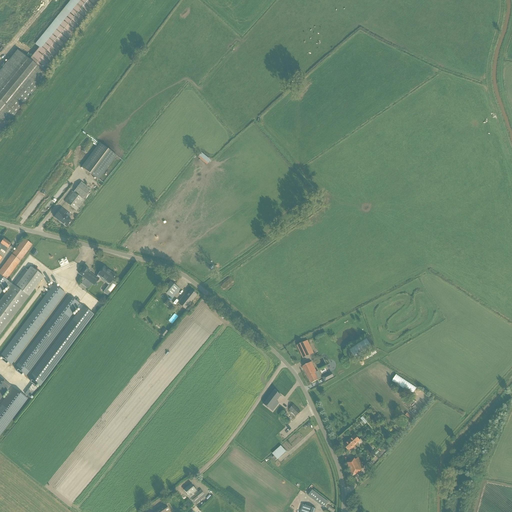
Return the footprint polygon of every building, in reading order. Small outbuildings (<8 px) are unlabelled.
[(70,0),(35,44),(39,48),(30,60),(47,74),(104,0),(70,0)] [(17,51),(0,71),(0,132),(47,75),(17,51)] [(81,167),(99,180),(117,156),(99,143),(81,167)] [(210,161),(201,153),(197,157),(207,165),(210,161)] [(73,192),(72,191),(64,201),(78,212),(79,210),(78,209),(84,201),(83,200),(91,190),(81,182),(73,192)] [(67,227),(70,223),(72,221),(69,218),(71,216),(61,208),(57,213),(54,217),(67,227)] [(24,239),(21,243),(0,270),(0,274),(6,279),(32,245),(24,239)] [(4,239),(1,243),(0,244),(0,249),(0,250),(1,249),(5,252),(8,248),(11,244),(4,239)] [(106,281),(107,281),(110,284),(116,276),(110,272),(108,271),(109,270),(104,267),(96,278),(94,276),(93,276),(94,276),(93,277),(88,273),(90,271),(84,266),(79,274),(92,283),(93,281),(96,283),(100,278),(101,279),(102,278),(106,281)] [(0,293),(6,285),(10,288),(0,300),(0,334),(44,277),(31,267),(28,271),(16,287),(9,282),(6,279),(0,274),(0,293)] [(112,281),(110,285),(109,284),(103,292),(109,297),(118,285),(112,281)] [(164,294),(165,293),(172,299),(177,293),(180,289),(170,281),(167,285),(162,292),(164,294)] [(0,356),(3,359),(2,360),(6,364),(7,362),(11,365),(62,297),(65,293),(54,285),(53,286),(52,285),(51,286),(50,285),(48,287),(50,289),(0,356)] [(185,309),(193,299),(196,295),(191,291),(186,296),(185,294),(181,298),(177,303),(185,309)] [(15,368),(18,370),(16,372),(21,375),(23,374),(26,376),(77,308),(80,310),(29,378),(32,381),(31,382),(35,386),(37,384),(40,386),(94,314),(78,303),(80,300),(77,299),(76,301),(69,296),(66,300),(15,368)] [(172,317),(168,322),(172,325),(176,320),(172,317)] [(366,339),(350,350),(354,357),(371,346),(366,339)] [(303,358),(308,356),(313,353),(307,341),(301,344),(297,346),(303,358)] [(311,383),(316,381),(318,380),(321,378),(318,371),(317,372),(311,362),(307,364),(303,367),(311,383)] [(0,368),(0,372),(11,379),(12,376),(0,368)] [(390,378),(411,391),(415,384),(394,371),(390,378)] [(0,400),(11,386),(0,377),(0,400)] [(32,384),(25,394),(30,398),(37,388),(32,384)] [(10,392),(0,405),(0,435),(28,399),(11,386),(8,390),(10,392)] [(275,391),(264,405),(273,411),(275,408),(273,407),(281,395),(275,391)] [(287,407),(294,400),(291,398),(284,404),(287,407)] [(289,409),(296,417),(301,412),(294,405),(289,409)] [(261,414),(265,410),(260,406),(256,410),(261,414)] [(348,450),(357,442),(359,444),(362,442),(360,440),(359,440),(355,436),(344,445),(348,450)] [(272,454),(278,459),(286,452),(281,446),(272,454)] [(361,471),(355,459),(354,460),(354,459),(351,461),(351,460),(346,463),(348,467),(351,474),(353,476),(359,473),(358,472),(361,471)] [(198,492),(197,491),(191,484),(184,490),(195,504),(203,498),(201,496),(204,494),(201,490),(198,492)] [(324,508),(328,502),(312,490),(308,495),(324,508)]
